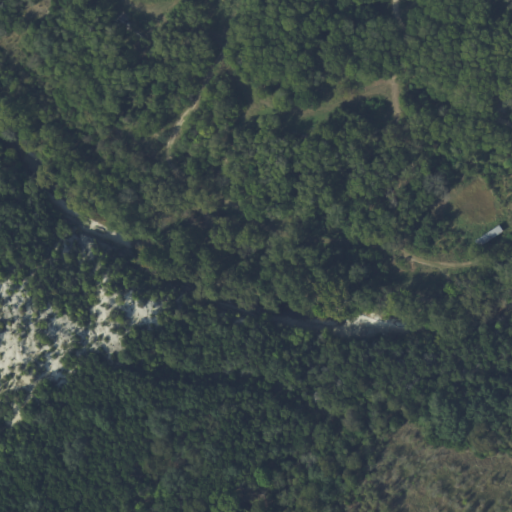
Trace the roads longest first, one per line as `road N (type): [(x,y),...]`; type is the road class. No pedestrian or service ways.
road 1 (track): [(511,210),(412,257),(290,234),(173,175),(164,155),(250,0)]
road 2 (track): [(222,50),(244,102),(281,117),(316,119),(359,103),(418,66)]
